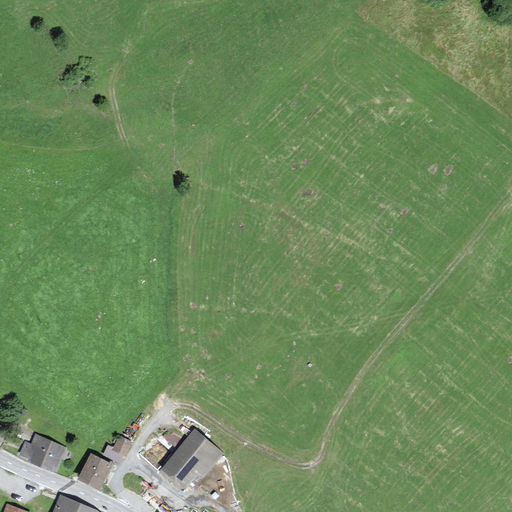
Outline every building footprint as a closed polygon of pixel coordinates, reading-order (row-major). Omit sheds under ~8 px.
[(221,452),(196,431),(163,470),(184,488),(197,472),(201,476),(221,452)] [(65,448),(37,435),(33,446),(26,443),(21,454),(31,458),(29,460),(55,471),(65,448)] [(125,456),(132,442),(120,435),(112,450),(125,456)] [(109,464),(92,456),(81,480),(99,487),(109,464)] [(94,511),(60,497),(53,511),(94,511)]
